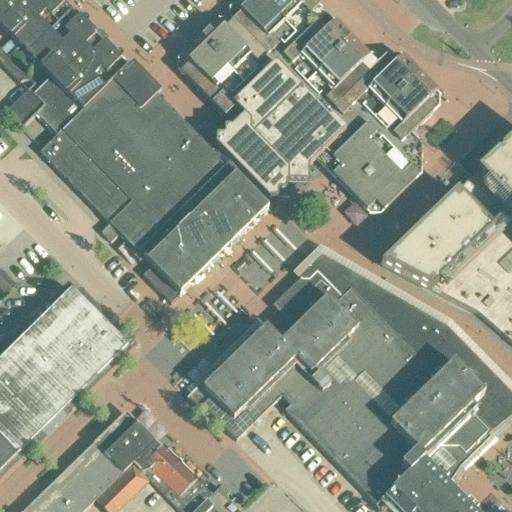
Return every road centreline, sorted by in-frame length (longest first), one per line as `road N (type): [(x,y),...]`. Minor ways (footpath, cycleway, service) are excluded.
road 1 (unclassified): [(175,347),(0,180)]
road 2 (residential): [(0,509),(118,391)]
road 3 (unclassified): [(227,489),(118,391)]
road 4 (unclassified): [(227,489),(265,455),(318,511)]
road 5 (residential): [(425,0),(511,89)]
